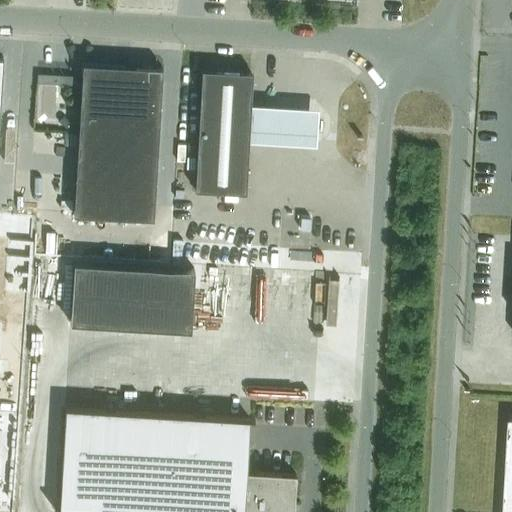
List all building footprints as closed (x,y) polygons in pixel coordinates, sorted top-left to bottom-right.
[(82,61),(73,211),(153,216),(162,66),(82,61)] [(252,71),(201,68),(194,189),(246,192),(249,142),(250,100),(252,71)] [(319,102),(250,100),(249,142),(318,143),(319,102)] [(73,261),(69,321),(190,329),(194,268),(73,261)] [(65,406),(59,506),(54,506),(54,509),(65,510),(66,508),(132,511),(243,511),(244,508),(254,508),(253,511),(293,511),(296,473),(246,470),(249,417),(65,406)] [(511,511),(511,417),(509,417),(503,511),(511,511)]
